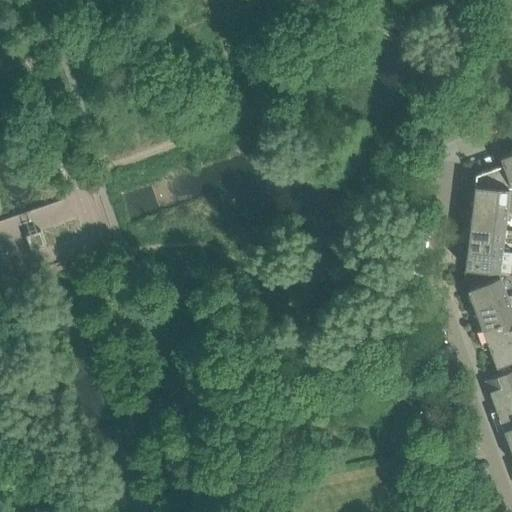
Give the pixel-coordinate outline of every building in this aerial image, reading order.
[(511,188),(511,150),(499,156),(502,163),(511,184),(511,188)] [(511,184),(502,163),(475,174),(474,184),(505,188),(505,187),(511,184)] [(506,210),(509,188),(505,188),(474,184),(471,205),(506,210)] [(504,230),(506,210),(471,205),(469,226),(504,230)] [(502,249),(504,230),(469,226),(466,246),(502,249)] [(40,230),(33,233),(26,235),(31,249),(45,245),(40,230)] [(499,271),(502,249),(466,246),(464,268),(499,271)] [(467,288),(501,276),(499,271),(464,268),(463,278),(467,288)] [(508,296),(501,276),(467,288),(474,309),(508,296)] [(511,316),(511,307),(508,296),(474,309),(481,328),(511,316)] [(511,360),(511,316),(481,328),(496,367),(511,360)] [(511,425),(511,369),(485,379),(503,429),(511,425)] [(511,447),(511,425),(503,429),(510,448),(511,447)]
